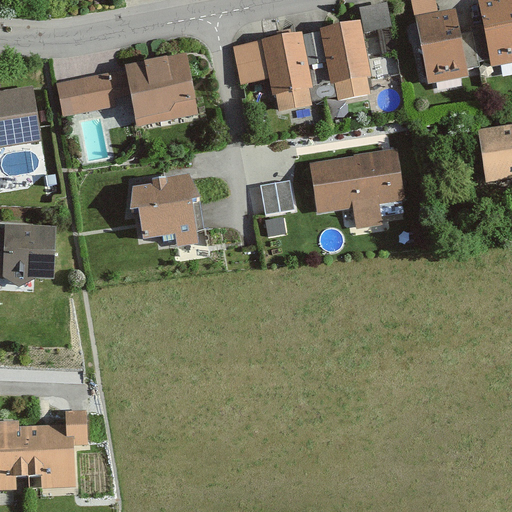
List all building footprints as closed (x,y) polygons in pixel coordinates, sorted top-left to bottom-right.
[(454,35),(449,14),(435,17),(431,0),(428,0),(409,4),(426,88),(463,81),(461,71),(485,67),(486,71),(511,65),(511,4),(511,0),(503,0),(473,6),(478,31),(454,35)] [(382,9),(357,14),(361,36),(386,31),(382,9)] [(295,41),(295,39),(230,51),(238,90),(262,86),(266,103),(271,102),(274,118),(308,111),(305,94),(324,90),(331,89),(334,106),(363,101),(360,85),(364,84),(353,28),(314,35),(314,38),(295,41)] [(190,119),(178,60),(118,73),(118,75),(54,89),(59,115),(123,101),(130,132),(190,119)] [(25,91),(0,95),(0,148),(34,143),(25,91)] [(511,181),(511,128),(474,134),(482,187),(511,181)] [(391,153),(305,168),(314,219),(349,213),(352,233),(377,228),(374,209),(400,205),(391,153)] [(182,208),(191,207),(182,181),(145,184),(146,191),(126,193),(121,216),(131,215),(134,243),(170,238),(171,251),(189,247),(182,208)] [(285,186),(256,191),(260,219),(290,214),(285,186)] [(278,237),(276,223),(262,225),(263,238),(278,237)] [(0,281),(13,289),(26,282),(46,283),(50,232),(0,228),(0,230),(0,281)] [(0,431),(0,492),(11,492),(11,482),(34,481),(34,493),(66,493),(65,450),(82,450),(82,417),(58,418),(59,431),(0,431)]
